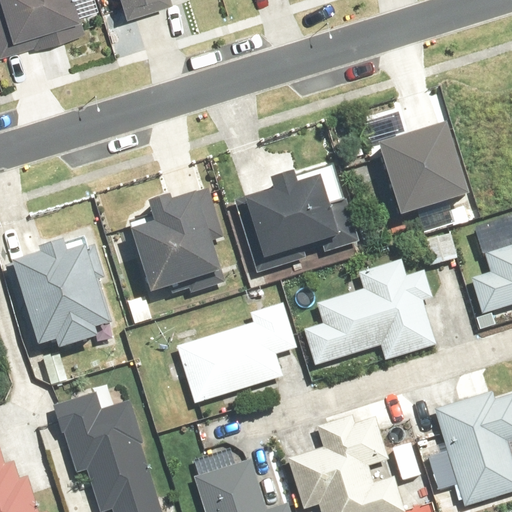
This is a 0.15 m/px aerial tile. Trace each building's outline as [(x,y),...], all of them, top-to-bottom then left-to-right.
[(0,0),(0,57),(79,34),(68,0),(0,0)] [(109,0),(119,29),(172,13),(167,0),(109,0)] [(365,159),(386,227),(467,202),(446,135),(365,159)] [(234,208),(254,273),(352,243),(340,204),(321,209),(313,184),(234,208)] [(118,228),(142,306),(224,281),(200,203),(118,228)] [(442,229),(410,238),(419,268),(451,258),(442,229)] [(511,242),(478,253),(483,271),(461,278),(474,319),(511,307),(511,242)] [(6,272),(32,357),(111,333),(85,248),(6,272)] [(294,329),(306,368),(374,347),(378,359),(430,343),(419,308),(429,305),(419,273),(405,277),(399,256),(347,272),(351,286),(302,301),(309,324),(294,329)] [(165,345),(183,401),(275,373),(270,356),(290,350),(275,299),(238,310),(241,322),(165,345)] [(60,357),(40,363),(49,392),(69,385),(60,357)] [(511,393),(510,385),(427,411),(457,508),(511,491),(511,473),(503,444),(511,441),(511,393)] [(90,388),(41,402),(64,479),(77,475),(87,511),(158,511),(124,399),(96,408),(90,388)] [(311,504),(313,511),(397,511),(365,407),(309,424),(315,444),(273,457),(289,510),(311,504)] [(0,511),(40,511),(39,505),(30,507),(15,455),(0,459),(0,511)] [(241,457),(184,475),(195,511),(282,511),(279,500),(256,507),(241,457)]
